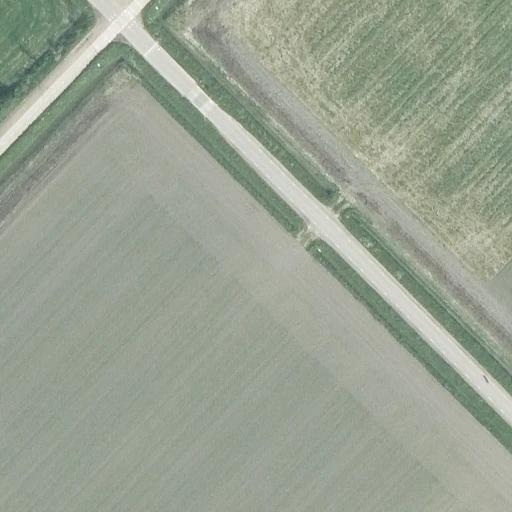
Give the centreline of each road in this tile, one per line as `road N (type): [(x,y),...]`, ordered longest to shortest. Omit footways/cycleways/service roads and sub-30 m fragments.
road 1 (tertiary): [(511,414),(99,0)]
road 2 (track): [(0,131),(125,0)]
